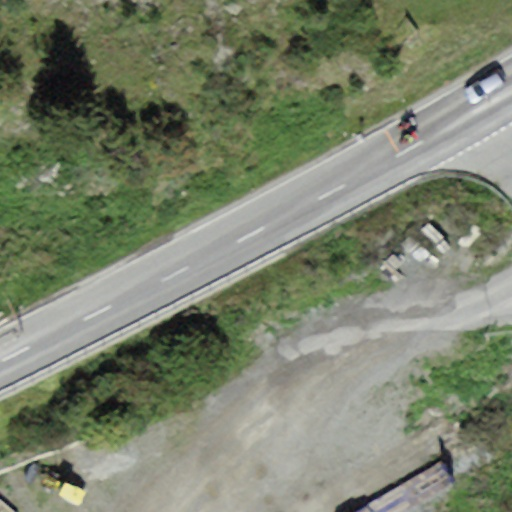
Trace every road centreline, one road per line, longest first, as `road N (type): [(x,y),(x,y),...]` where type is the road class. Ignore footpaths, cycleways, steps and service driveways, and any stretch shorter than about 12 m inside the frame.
road 1 (primary): [(511,83),(393,154),(0,358)]
road 2 (track): [(511,309),(367,308),(293,348),(132,511)]
